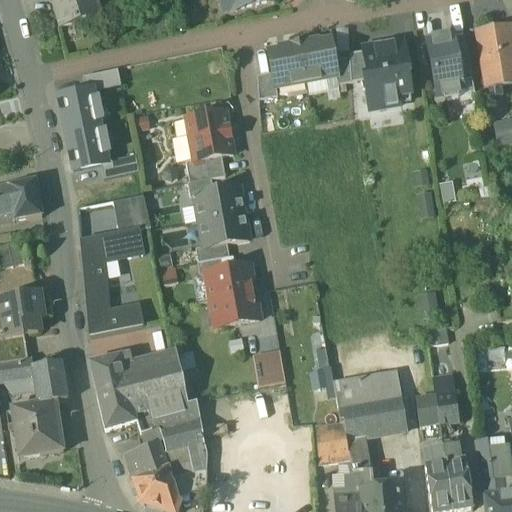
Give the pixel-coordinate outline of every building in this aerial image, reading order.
[(54,13),(60,32),(91,22),(86,5),(94,2),(93,0),(54,0),(58,11),(54,13)] [(219,0),(223,15),(275,3),(274,0),(219,0)] [(485,91),(487,91),(500,88),(511,86),(511,43),(510,30),(476,36),(485,91)] [(432,72),(437,99),(462,95),(460,84),(453,49),(452,40),(428,44),(432,62),(432,72)] [(308,45),(298,47),(306,86),(336,80),(337,80),(334,65),(330,43),(311,47),(308,45)] [(403,46),(394,47),(396,55),(404,54),(403,46)] [(285,90),(306,86),(298,47),(288,49),(287,51),(267,55),(271,77),(274,92),(275,92),(285,90)] [(364,84),(369,114),(400,108),(400,105),(411,103),(406,79),(408,79),(404,54),(396,55),(394,47),(362,53),(363,55),(367,81),(363,82),(364,84)] [(453,49),(460,84),(472,82),(465,47),(453,49)] [(349,57),(349,62),(351,87),(364,84),(363,82),(367,81),(363,55),(349,57)] [(337,89),(351,87),(349,62),(334,65),(337,80),(336,80),(337,89)] [(82,81),(85,95),(93,94),(93,95),(120,90),(117,73),(82,81)] [(257,80),(258,104),(277,100),(275,92),(274,92),(271,77),(257,80)] [(306,86),(308,98),(308,100),(326,97),(328,105),(340,103),(337,89),(336,80),(306,86)] [(474,96),(472,82),(460,84),(462,95),(463,98),(474,96)] [(308,98),(306,86),(285,90),(287,102),(308,98)] [(487,91),(489,102),(502,99),(500,88),(487,91)] [(65,138),(100,131),(99,125),(95,103),(93,95),(93,94),(85,95),(58,101),(65,138)] [(186,123),(189,140),(177,142),(174,146),(176,163),(181,167),(185,166),(193,165),(193,166),(221,161),(233,159),(225,116),(186,123)] [(511,123),(492,127),(497,150),(511,147),(511,123)] [(100,131),(65,138),(72,174),(100,169),(108,167),(107,166),(106,158),(101,136),(100,131)] [(135,160),(107,166),(108,167),(100,169),(103,183),(138,176),(135,160)] [(185,166),(189,187),(210,183),(224,181),(221,161),(193,166),(193,165),(185,166)] [(426,174),(411,177),(414,193),(429,190),(426,174)] [(213,196),(210,183),(189,187),(187,187),(189,201),(194,201),(194,200),(213,196)] [(451,186),(438,189),(442,209),(455,206),(451,186)] [(34,187),(8,191),(13,219),(14,224),(40,220),(34,187)] [(0,221),(0,222),(13,219),(8,191),(0,192),(0,221)] [(194,201),(198,226),(241,218),(239,205),(240,202),(239,192),(213,196),(194,200),(194,201)] [(430,198),(416,200),(420,224),(434,222),(430,198)] [(112,206),(118,237),(138,233),(138,234),(150,232),(143,200),(112,206)] [(244,232),(241,218),(198,226),(203,251),(203,252),(226,248),(248,244),(246,233),(244,232)] [(13,219),(0,222),(1,227),(14,224),(13,219)] [(118,237),(79,245),(88,340),(142,330),(138,309),(108,315),(106,292),(104,266),(117,264),(143,259),(138,234),(138,233),(118,237)] [(0,250),(0,271),(0,273),(24,268),(19,246),(0,250)] [(195,253),(198,267),(221,263),(229,262),(226,248),(203,252),(203,251),(195,253)] [(223,275),(221,263),(198,267),(197,267),(199,279),(205,278),(223,275)] [(122,289),(117,264),(104,266),(106,292),(122,289)] [(209,304),(210,305),(251,298),(249,286),(252,285),(249,270),(223,275),(205,278),(209,304)] [(160,274),(163,290),(178,287),(175,271),(160,274)] [(205,278),(199,279),(192,280),(197,307),(209,304),(205,278)] [(28,338),(37,337),(39,336),(40,334),(41,331),(39,327),(37,325),(35,325),(34,323),(44,322),(40,296),(0,302),(0,342),(17,340),(16,336),(27,334),(28,338)] [(416,301),(421,325),(439,322),(434,297),(416,301)] [(253,310),(251,298),(210,305),(215,333),(259,325),(257,309),(253,310)] [(424,329),(425,337),(445,333),(449,332),(448,324),(424,329)] [(425,337),(427,350),(448,347),(445,333),(425,337)] [(0,367),(21,364),(17,340),(0,342),(0,367)] [(241,343),(228,345),(230,358),(243,356),(241,343)] [(279,355),(252,360),(258,391),(284,386),(279,355)] [(322,373),(329,371),(326,355),(313,357),(317,377),(322,376),(322,373)] [(192,356),(177,359),(180,376),(196,373),(192,356)] [(121,359),(134,419),(138,418),(187,406),(180,376),(177,359),(176,357),(133,369),(129,358),(121,359)] [(89,366),(105,435),(135,426),(134,419),(121,359),(90,366),(89,366)] [(0,384),(1,384),(32,380),(31,370),(32,370),(31,365),(0,369),(0,384)] [(34,395),(36,406),(36,407),(55,405),(66,403),(60,366),(32,370),(31,370),(32,380),(34,395)] [(322,373),(322,376),(325,391),(325,393),(333,391),(332,386),(329,371),(322,373)] [(335,400),(337,415),(401,405),(396,375),(332,386),(333,391),(335,400)] [(314,393),(325,391),(322,376),(317,377),(312,378),(314,393)] [(1,384),(11,398),(34,395),(32,380),(1,384)] [(432,385),(434,400),(454,398),(451,382),(432,385)] [(454,398),(434,400),(439,430),(447,430),(459,428),(454,398)] [(415,403),(419,433),(439,430),(434,400),(415,403)] [(62,453),(55,405),(36,407),(36,406),(10,410),(18,460),(62,453)] [(343,428),(345,445),(366,442),(406,435),(401,405),(337,415),(339,427),(343,426),(343,428)] [(135,426),(141,440),(142,440),(159,434),(200,424),(196,406),(187,408),(187,406),(138,418),(134,419),(135,426)] [(191,467),(190,477),(206,474),(205,454),(202,449),(203,449),(200,424),(159,434),(162,445),(166,459),(188,453),(191,467)] [(316,432),(318,469),(337,467),(349,465),(346,450),(345,445),(343,428),(316,432)] [(457,445),(447,430),(439,430),(442,451),(458,449),(457,445)] [(147,446),(149,450),(158,447),(162,445),(159,434),(142,440),(144,447),(147,446)] [(366,442),(345,445),(346,450),(348,456),(368,452),(366,442)] [(482,484),(483,484),(495,483),(510,481),(507,450),(505,450),(504,442),(478,445),(482,484)] [(166,471),(177,500),(188,498),(184,478),(190,477),(191,467),(188,453),(166,459),(162,445),(158,447),(166,471)] [(166,471),(158,447),(149,450),(123,459),(132,483),(166,471)] [(442,451),(445,467),(460,467),(458,449),(442,451)] [(427,453),(429,470),(445,467),(442,451),(427,453)] [(353,478),(356,493),(385,491),(384,474),(372,475),(368,452),(348,456),(353,478)] [(353,478),(349,465),(337,467),(337,478),(331,478),(332,497),(334,497),(349,497),(345,480),(353,478)] [(471,511),(465,466),(460,467),(445,467),(451,511),(471,511)] [(451,511),(445,467),(429,470),(425,470),(430,511),(451,511)] [(140,508),(152,511),(177,511),(179,507),(177,500),(166,471),(132,483),(140,508)] [(188,498),(190,498),(203,497),(206,497),(206,474),(190,477),(184,478),(188,498)] [(345,480),(349,497),(357,496),(356,493),(353,478),(345,480)] [(496,498),(511,497),(510,481),(495,483),(496,498)] [(483,484),(484,499),(496,498),(495,483),(483,484)] [(403,511),(402,489),(385,491),(356,493),(357,496),(359,496),(360,511),(403,511)] [(360,511),(359,496),(357,496),(349,497),(334,497),(334,511),(360,511)] [(511,511),(511,496),(511,497),(496,498),(484,499),(483,499),(484,511),(511,511)]
